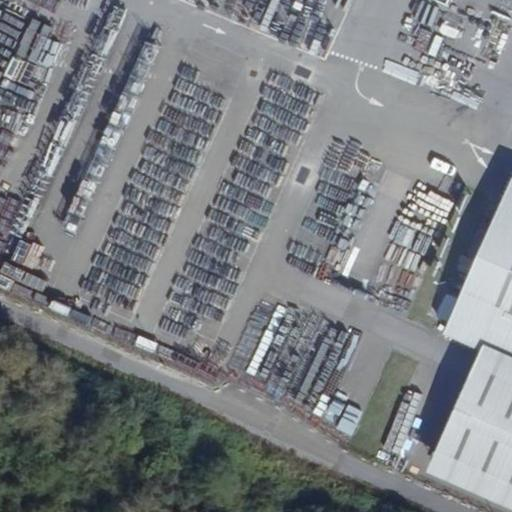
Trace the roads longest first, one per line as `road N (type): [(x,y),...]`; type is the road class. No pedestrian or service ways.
road 1 (unclassified): [(450,511),(0,311)]
road 2 (unknown): [(349,90),(271,259),(276,270),(440,352),(447,362),(443,389),(422,446)]
road 3 (unknown): [(349,90),(142,0)]
road 4 (unknown): [(484,153),(349,90)]
